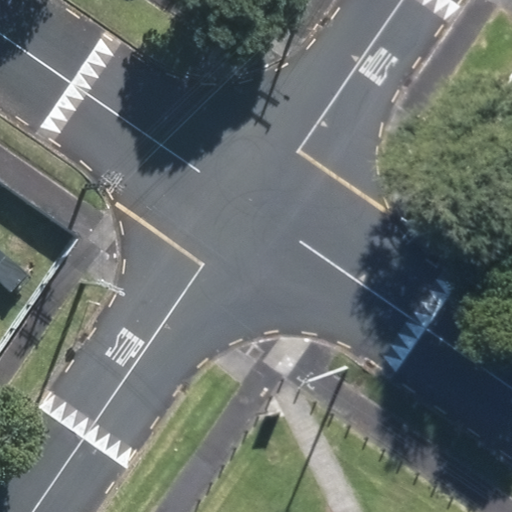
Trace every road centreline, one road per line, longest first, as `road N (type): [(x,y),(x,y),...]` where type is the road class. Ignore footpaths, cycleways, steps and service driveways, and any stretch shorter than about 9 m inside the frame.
road 1 (residential): [(32,511),(250,198)]
road 2 (residential): [(511,385),(250,198)]
road 3 (residential): [(250,198),(0,24)]
road 4 (residential): [(250,198),(393,0)]
